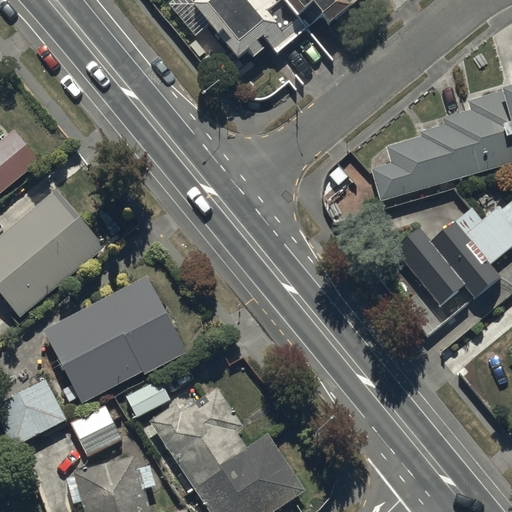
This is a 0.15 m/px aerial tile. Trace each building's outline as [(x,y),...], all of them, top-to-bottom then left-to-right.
[(170,0),(166,4),(194,37),(207,25),(216,35),(220,32),(228,40),(223,45),(235,58),(245,50),(252,58),(262,48),(256,41),(261,37),(277,55),(305,30),(295,18),(280,30),(265,13),(278,2),(275,0),(170,0)] [(284,0),(296,13),(310,2),(326,22),(348,5),(343,0),(284,0)] [(511,66),(501,70),(506,88),(499,90),(500,92),(468,101),(471,111),(443,119),(445,125),(419,133),(420,137),(386,147),(391,164),(370,170),(379,201),(511,161),(511,66)] [(0,192),(38,162),(14,132),(0,143),(0,192)] [(102,247),(55,191),(0,236),(0,293),(19,316),(102,247)] [(417,224),(390,246),(438,307),(464,287),(473,299),(500,278),(490,266),(511,248),(511,195),(482,220),(472,207),(430,240),(417,224)] [(186,352),(146,276),(41,332),(80,405),(142,372),(144,375),(186,352)] [(159,379),(124,396),(135,418),(169,401),(159,379)] [(44,381),(0,403),(0,424),(12,448),(65,421),(44,381)] [(191,394),(148,422),(208,511),(271,511),(303,491),(266,436),(246,450),(233,430),(241,425),(216,388),(196,401),(191,394)] [(103,405),(69,423),(87,456),(121,438),(103,405)] [(72,504),(80,502),(82,511),(148,511),(142,489),(154,486),(149,465),(138,468),(134,456),(73,472),(75,478),(65,481),(72,504)]
